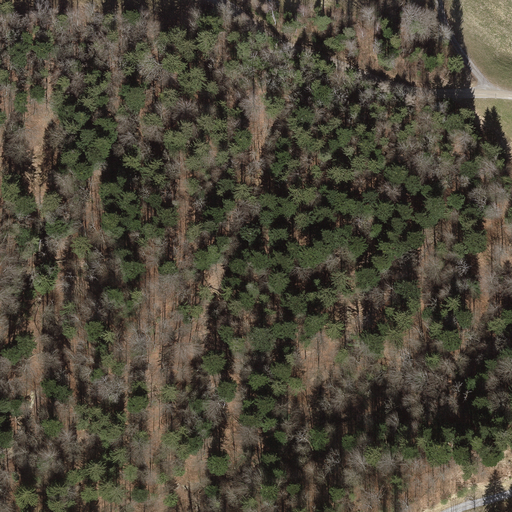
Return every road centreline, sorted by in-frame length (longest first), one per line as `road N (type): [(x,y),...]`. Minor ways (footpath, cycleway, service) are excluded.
road 1 (track): [(309,511),(320,475),(354,426),(334,399),(322,391),(273,400),(245,390),(217,358),(202,357),(175,386),(114,410),(92,410),(75,395),(61,316)]
road 2 (track): [(492,94),(391,85),(282,42),(218,0)]
